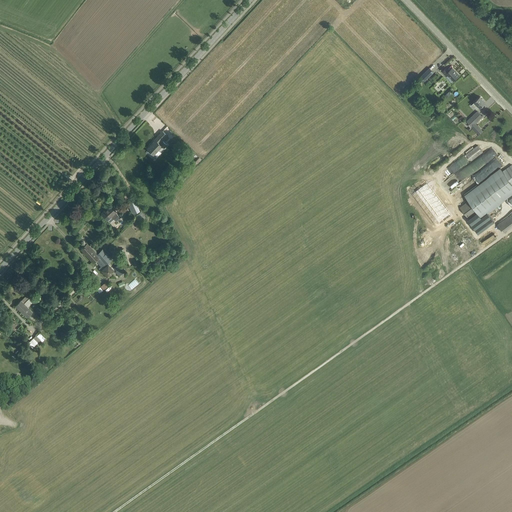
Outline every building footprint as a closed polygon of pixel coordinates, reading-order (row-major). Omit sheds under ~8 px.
[(446,67),(442,71),(447,76),(449,74),(454,80),(459,75),(452,67),(449,70),(446,67)] [(421,76),(424,79),(421,81),(423,83),(425,81),(434,72),(429,68),(421,76)] [(480,96),(475,101),(472,104),(475,107),(478,109),(485,102),(480,96)] [(476,123),(483,116),(477,111),(467,121),(479,134),(483,131),(476,123)] [(168,136),(166,134),(162,131),(158,135),(164,140),(168,136)] [(167,145),(162,140),(159,143),(156,140),(147,149),(153,154),(161,146),(164,148),(167,145)] [(471,161),(483,152),(478,145),(466,154),(471,161)] [(447,177),(468,164),(464,158),(443,172),(447,177)] [(469,201),(461,207),(469,218),(468,219),(479,233),(494,221),(488,213),(511,194),(511,164),(502,171),(500,168),(465,195),(469,201)] [(429,181),(414,192),(438,225),(453,214),(429,181)] [(136,202),(131,205),(135,214),(140,211),(136,202)] [(108,209),(102,214),(108,219),(113,215),(117,219),(120,216),(116,212),(117,211),(111,205),(107,208),(108,209)] [(511,213),(498,224),(503,232),(511,224),(511,213)] [(87,243),(81,249),(84,252),(94,263),(96,261),(101,266),(99,268),(101,271),(102,270),(108,278),(115,271),(108,263),(112,260),(102,250),(99,253),(91,244),(89,246),(87,243)] [(121,267),(118,264),(114,268),(117,272),(116,273),(119,276),(121,274),(123,272),(120,269),(121,267)] [(132,289),(138,284),(134,280),(128,285),(132,289)] [(27,307),(35,299),(31,295),(24,303),(21,300),(16,305),(27,317),(33,312),(27,307)] [(40,332),(36,337),(42,342),(46,338),(40,332)] [(21,358),(25,353),(20,348),(16,352),(21,358)]
